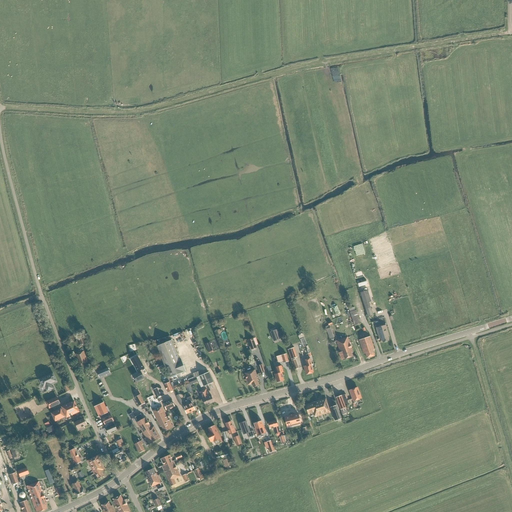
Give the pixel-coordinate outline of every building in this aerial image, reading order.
[(360,292),(364,304),(371,302),(367,290),(360,292)] [(355,310),(354,307),(348,309),(354,326),(360,323),(360,322),(355,310)] [(334,337),(329,325),(325,327),(330,339),(334,337)] [(389,336),(386,325),(376,328),(379,339),(381,338),(382,340),(383,342),(389,340),(388,336),(389,336)] [(270,332),(274,341),(280,339),(276,330),(270,332)] [(86,343),(83,335),(77,337),(80,345),(86,343)] [(374,350),(370,336),(370,337),(359,340),(364,354),(365,353),(367,358),(375,355),(373,350),(374,350)] [(256,337),(247,340),(249,344),(251,350),(256,348),(255,345),(258,344),(256,337)] [(344,359),(353,356),(352,352),(348,337),(337,341),(340,352),(339,353),(341,360),(344,359)] [(180,360),(172,340),(157,346),(171,378),(186,371),(181,360),(180,360)] [(210,343),(205,345),(208,355),(213,353),(210,343)] [(298,368),(295,357),(297,357),(294,347),(288,349),(295,369),(298,368)] [(88,362),(85,355),(83,351),(75,354),(78,361),(79,361),(81,365),(88,362)] [(144,368),(138,356),(137,356),(137,357),(132,360),(131,360),(138,372),(138,371),(144,368)] [(312,364),(310,358),(305,359),(306,365),(304,366),(305,370),(306,374),(314,372),(313,372),(312,368),(311,364),(312,364)] [(260,365),(259,361),(253,363),(254,367),(257,366),(260,373),(265,371),(262,364),(260,365)] [(283,381),(284,381),(283,375),(283,372),(284,372),(282,366),(276,367),(278,373),(275,374),(278,383),(283,381)] [(108,368),(97,372),(100,378),(110,373),(108,368)] [(255,370),(245,373),(248,385),(252,383),(253,387),(259,385),(258,382),(259,381),(255,370)] [(141,372),(133,376),(136,382),(144,377),(141,372)] [(209,372),(199,376),(204,386),(213,382),(209,372)] [(56,381),(53,373),(39,380),(43,387),(45,386),(47,391),(53,388),(51,384),(52,383),(56,381)] [(173,390),(170,382),(164,384),(168,392),(173,390)] [(361,398),(357,387),(350,390),(354,401),(361,398)] [(206,389),(200,392),(203,399),(205,405),(214,402),(211,395),(209,396),(206,389)] [(145,403),(140,394),(135,397),(136,399),(135,399),(139,406),(145,403)] [(345,405),(348,404),(346,399),(345,394),(336,397),(342,414),(348,412),(345,405)] [(183,405),(187,414),(195,410),(191,401),(192,401),(190,396),(187,398),(189,402),(183,405)] [(59,403),(57,397),(47,402),(49,408),(50,407),(59,403)] [(326,398),(305,405),(308,414),(313,412),(315,417),(330,412),(326,398)] [(175,407),(172,400),(163,404),(167,411),(169,410),(175,407)] [(77,411),(73,401),(61,406),(62,408),(60,409),(59,408),(53,411),(50,412),(51,414),(54,420),(62,416),(61,413),(63,412),(65,416),(77,411)] [(104,404),(98,407),(102,417),(108,414),(104,404)] [(342,418),(337,405),(330,407),(335,421),(342,418)] [(169,420),(168,420),(168,421),(161,406),(153,410),(160,427),(161,426),(164,432),(173,428),(169,420)] [(290,416),(285,417),(287,424),(292,423),(292,424),(298,422),(298,423),(301,422),(298,413),(293,415),(293,414),(293,415),(290,416),(290,415),(290,416)] [(141,414),(135,418),(138,422),(137,423),(146,438),(150,444),(160,438),(154,426),(151,428),(145,418),(143,419),(141,414)] [(111,415),(103,419),(105,424),(113,421),(111,415)] [(82,418),(75,421),(75,422),(73,423),(77,431),(83,428),(83,427),(86,425),(83,418),(82,418)] [(279,431),(279,429),(276,420),(269,422),(271,428),(274,427),(274,430),(275,430),(276,432),(279,431)] [(231,421),(226,423),(229,434),(236,432),(234,426),(233,426),(231,421)] [(246,421),(239,423),(243,434),(247,433),(249,437),(254,435),(252,431),(250,432),(246,421)] [(262,421),(254,423),(255,428),(258,436),(266,433),(262,421)] [(116,430),(114,425),(105,428),(107,434),(116,430)] [(207,434),(211,441),(213,440),(214,441),(221,438),(216,428),(214,425),(208,428),(210,433),(207,434)] [(242,444),(239,435),(233,437),(237,445),(242,444)] [(140,453),(145,450),(142,445),(143,444),(141,440),(140,441),(138,438),(135,440),(137,443),(135,444),(140,453)] [(118,448),(119,451),(113,454),(115,458),(117,457),(117,459),(119,464),(127,460),(124,455),(122,456),(122,455),(124,453),(122,449),(123,449),(122,446),(123,446),(122,443),(123,442),(121,439),(117,441),(120,447),(118,448)] [(271,440),(267,442),(269,447),(268,448),(270,453),(275,451),(273,445),(272,446),(271,440)] [(69,451),(75,465),(81,463),(74,449),(69,451)] [(98,455),(87,461),(94,474),(95,473),(98,479),(105,476),(102,470),(105,469),(102,462),(101,463),(100,460),(98,455)] [(170,455),(161,459),(164,465),(162,466),(164,471),(169,481),(171,486),(176,484),(174,479),(180,476),(176,466),(173,461),(172,461),(170,455)] [(232,464),(230,458),(223,461),(225,467),(232,464)] [(20,477),(28,474),(26,468),(17,471),(20,477)] [(153,478),(157,476),(156,473),(155,473),(153,468),(145,472),(146,475),(147,476),(147,477),(152,475),(153,478)] [(198,468),(195,470),(198,477),(200,480),(203,479),(203,478),(204,478),(202,475),(201,475),(198,468)] [(18,482),(15,472),(9,475),(12,484),(18,482)] [(157,476),(153,478),(152,475),(147,477),(151,487),(162,482),(161,481),(160,481),(158,475),(157,476)] [(77,498),(81,496),(83,495),(86,494),(83,488),(82,489),(78,481),(75,482),(72,484),(76,492),(75,493),(77,498)] [(36,511),(38,511),(47,508),(46,504),(47,504),(39,483),(39,482),(33,484),(31,484),(27,486),(36,511)] [(121,495),(113,499),(114,501),(113,502),(115,507),(117,511),(128,511),(130,511),(127,505),(127,504),(125,500),(123,500),(123,499),(121,495)] [(30,511),(26,500),(19,503),(22,511),(30,511)] [(109,502),(102,505),(104,509),(102,510),(103,511),(115,511),(112,505),(110,505),(109,502)]
